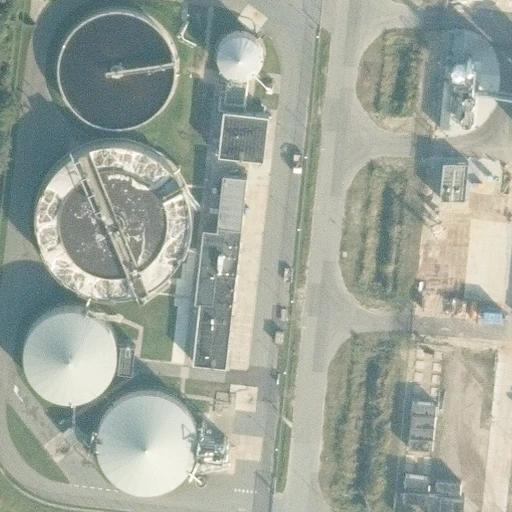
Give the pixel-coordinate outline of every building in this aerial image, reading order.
[(236,25),(223,62),(262,76),(275,39),(236,25)] [(226,80),(224,101),(244,103),(247,83),(226,80)] [(223,108),(218,153),(264,158),(269,113),(223,108)] [(447,160),(443,197),(468,199),(472,162),(447,160)] [(219,213),(242,216),(246,186),(247,175),(224,172),(222,191),(219,213)] [(203,226),(195,300),(200,300),(200,298),(212,300),(216,270),(237,272),(242,227),(217,224),(217,228),(203,226)] [(200,300),(193,361),(227,365),(237,272),(216,270),(212,300),(200,298),(200,300)] [(121,342),(118,370),(132,371),(135,343),(121,342)] [(170,481),(206,465),(204,443),(206,448),(204,423),(187,385),(142,389),(106,405),(109,447),(127,485),(170,481)]
